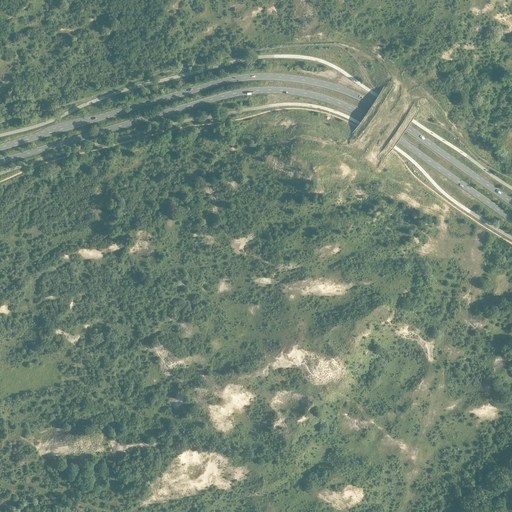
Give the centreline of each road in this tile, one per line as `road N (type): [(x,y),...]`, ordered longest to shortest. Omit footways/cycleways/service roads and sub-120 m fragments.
road 1 (primary): [(0,162),(214,98),(283,90),(363,115),(511,218)]
road 2 (primary): [(511,203),(371,103),(293,78),(219,82),(0,147)]
